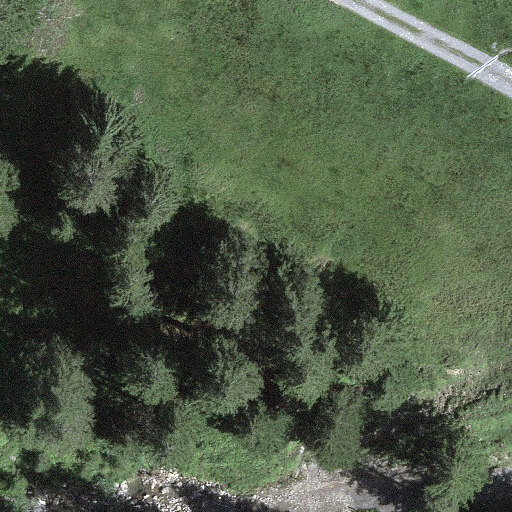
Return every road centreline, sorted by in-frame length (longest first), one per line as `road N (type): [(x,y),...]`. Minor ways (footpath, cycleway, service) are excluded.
road 1 (track): [(307,511),(511,481)]
road 2 (track): [(511,83),(356,0)]
